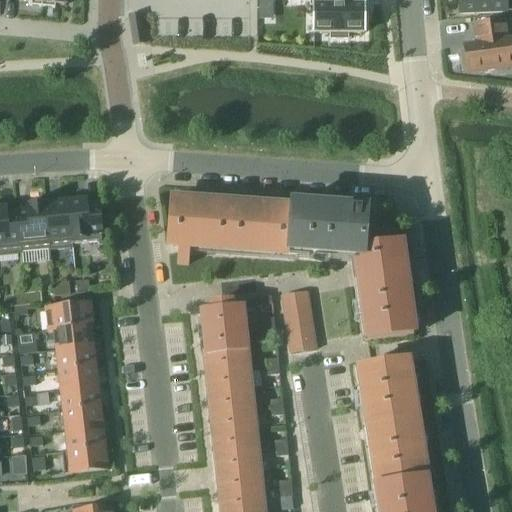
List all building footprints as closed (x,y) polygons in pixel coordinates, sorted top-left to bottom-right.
[(40,9),(41,0),(17,0),(17,3),(28,4),(27,8),(40,9)] [(41,0),(40,9),(53,10),(54,7),(64,8),(65,0),(41,0)] [(333,0),(308,0),(308,8),(312,8),(312,35),(333,35),(333,41),(347,41),(347,36),(363,36),(363,7),(334,7),(333,0)] [(511,0),(458,0),(459,16),(505,14),(505,12),(511,12),(511,0)] [(132,47),(143,46),(138,16),(128,17),(132,47)] [(511,23),(472,29),(475,48),(463,50),(463,54),(460,54),(462,72),(466,71),(466,75),(511,68),(511,23)] [(69,204),(66,205),(71,251),(72,251),(71,247),(100,244),(96,207),(84,208),(84,203),(80,203),(80,200),(68,202),(69,204)] [(55,206),(44,207),(48,253),(71,251),(66,205),(64,205),(64,202),(54,203),(55,206)] [(170,202),(166,248),(198,251),(201,205),(170,202)] [(26,214),(15,215),(19,257),(20,257),(20,252),(47,249),(47,253),(48,253),(44,207),(41,207),(41,204),(29,206),(29,208),(26,209),(26,214)] [(201,205),(198,251),(227,253),(231,207),(201,205)] [(231,207),(227,253),(257,255),(261,209),(231,207)] [(0,258),(19,257),(15,215),(4,216),(4,211),(0,211),(0,208),(0,258)] [(261,209),(257,255),(287,257),(291,209),(290,209),(289,211),(261,209)] [(291,209),(287,257),(288,257),(289,255),(317,257),(321,211),(291,209)] [(321,211),(317,257),(347,259),(351,213),(321,211)] [(351,213),(347,259),(354,260),(353,253),(364,251),(367,214),(351,213)] [(364,251),(353,253),(354,260),(358,284),(403,278),(399,246),(364,251)] [(403,278),(358,284),(362,314),(407,307),(403,278)] [(87,284),(75,285),(76,297),(88,295),(87,284)] [(67,286),(52,288),(53,300),(69,298),(67,286)] [(39,295),(25,296),(27,308),(41,307),(39,295)] [(305,295),(281,299),(290,357),(314,353),(305,295)] [(25,296),(12,297),(13,309),(14,309),(25,308),(27,308),(25,296)] [(270,299),(258,300),(259,308),(271,307),(270,299)] [(212,313),(202,314),(206,355),(205,355),(221,511),(260,511),(239,310),(229,311),(228,304),(211,305),(212,313)] [(89,307),(44,313),(47,333),(51,332),(89,328),(89,330),(91,330),(89,307)] [(407,307),(362,314),(366,345),(412,338),(407,307)] [(25,308),(14,309),(15,319),(26,318),(25,308)] [(272,321),(260,322),(261,330),(273,329),(272,321)] [(8,322),(0,322),(0,335),(9,334),(8,322)] [(89,328),(51,332),(53,353),(91,348),(89,330),(89,328)] [(273,329),(261,330),(262,338),(274,337),(273,329)] [(9,338),(0,338),(0,348),(10,348),(9,338)] [(29,338),(16,340),(17,349),(30,347),(29,338)] [(91,348),(53,353),(56,373),(94,369),(91,348)] [(12,358),(2,359),(2,369),(12,369),(12,358)] [(31,359),(18,361),(19,369),(32,368),(31,359)] [(277,361),(265,363),(265,371),(277,369),(277,361)] [(382,367),(358,371),(376,490),(375,490),(378,511),(427,511),(424,485),(425,485),(406,364),(382,367)] [(94,369),(56,373),(58,394),(96,390),(94,369)] [(277,369),(265,371),(266,379),(278,377),(277,369)] [(14,379),(4,380),(5,390),(15,389),(14,379)] [(33,379),(21,380),(22,389),(35,388),(33,379)] [(96,390),(58,394),(60,415),(99,410),(96,390)] [(36,399),(23,401),(24,410),(37,408),(36,399)] [(16,400),(6,401),(7,410),(17,409),(16,400)] [(281,402),(269,403),(270,411),(282,410),(281,402)] [(99,410),(60,415),(63,435),(101,431),(99,410)] [(282,410),(270,411),(271,419),(283,418),(282,410)] [(19,419),(11,420),(12,434),(20,433),(19,419)] [(38,419),(26,421),(27,430),(39,428),(38,419)] [(65,453),(60,453),(61,456),(65,456),(103,451),(101,431),(63,435),(65,453)] [(21,440),(11,440),(12,451),(22,450),(21,440)] [(41,440),(28,441),(29,450),(42,449),(41,440)] [(285,443),(273,444),(274,452),(286,451),(285,443)] [(65,456),(61,456),(63,477),(106,472),(103,451),(65,456)] [(286,451),(274,452),(275,460),(287,458),(286,451)] [(24,460),(13,461),(14,471),(25,470),(24,460)] [(43,460),(30,461),(32,474),(44,473),(43,460)] [(289,483),(278,484),(278,492),(290,491),(289,483)] [(290,491),(278,492),(279,500),(291,499),(290,491)]
